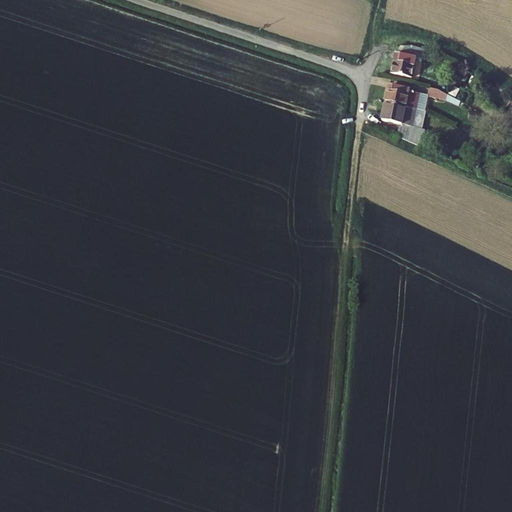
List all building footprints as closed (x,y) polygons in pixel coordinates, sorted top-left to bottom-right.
[(404,61),(406,53),(395,51),(390,72),(407,76),(410,63),(404,61)] [(423,79),(421,85),(429,87),(438,89),(439,83),(423,79)] [(414,91),(389,86),(385,103),(403,107),(411,109),(414,91)] [(438,89),(429,87),(427,95),(445,99),(447,92),(445,90),(438,89)] [(401,118),(403,107),(385,103),(382,120),(392,123),(394,116),(401,118)] [(432,146),(434,141),(416,135),(415,141),(432,146)]
